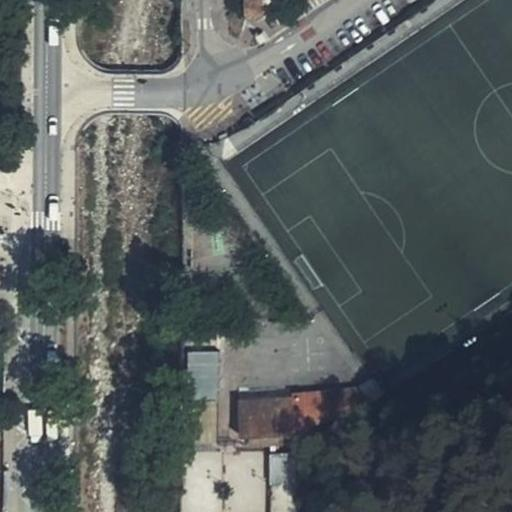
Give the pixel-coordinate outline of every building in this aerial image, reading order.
[(278,5),(277,0),(245,0),(246,15),(257,21),(278,5)] [(261,35),(258,38),(264,46),(272,40),(268,34),(262,38),(261,35)] [(191,348),(193,438),(222,437),(219,347),(191,348)] [(352,414),(371,405),(361,389),(338,392),(351,415),(352,414)] [(313,425),(351,415),(338,392),(295,394),(295,396),(298,426),(313,425)] [(292,433),(289,396),(240,397),(242,435),(251,435),(252,444),(282,442),(284,434),(292,433)] [(296,433),(298,426),(295,396),(289,396),(292,433),(296,433)] [(278,458),(278,448),(253,449),(253,459),(278,458)]
